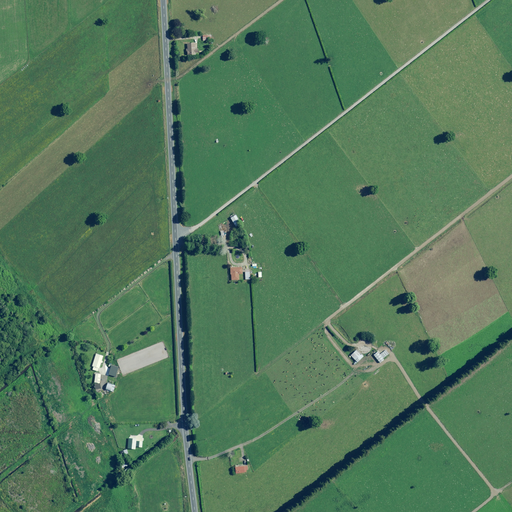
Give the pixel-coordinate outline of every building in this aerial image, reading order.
[(187,49),(186,49),(186,52),(187,52),(187,55),(195,54),(195,53),(198,53),(198,49),(195,49),(195,43),(187,43),(187,49)] [(235,215),(230,218),(235,227),(240,224),(235,215)] [(230,267),(230,275),(231,275),(231,280),(239,280),(239,274),(242,274),(242,272),(245,272),(245,279),(250,279),(250,274),(251,274),(251,267),(230,267)] [(356,350),(350,355),(356,361),(353,363),(355,364),(363,356),(361,354),(360,355),(356,350)] [(373,355),(379,363),(384,360),(382,358),(388,354),(385,350),(379,355),(377,352),(373,355)] [(103,356),(96,354),(92,366),(93,367),(92,370),(98,372),(101,363),(102,363),(103,361),(101,361),(103,356)] [(115,385),(107,383),(106,388),(110,390),(110,391),(113,392),(115,385)] [(127,453),(125,449),(118,452),(120,457),(127,453)] [(128,465),(126,460),(117,464),(119,469),(128,465)] [(248,466),(235,467),(235,474),(244,473),(244,472),(246,472),(246,470),(248,470),(248,466)]
